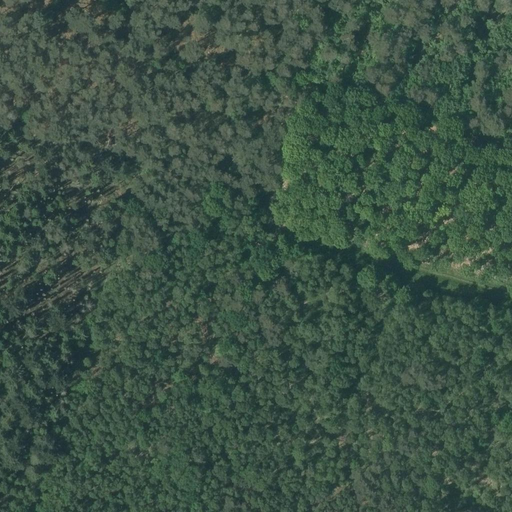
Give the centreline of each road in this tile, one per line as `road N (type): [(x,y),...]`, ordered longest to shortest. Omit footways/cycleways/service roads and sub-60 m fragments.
road 1 (track): [(264,233),(511,304)]
road 2 (track): [(272,203),(328,0)]
